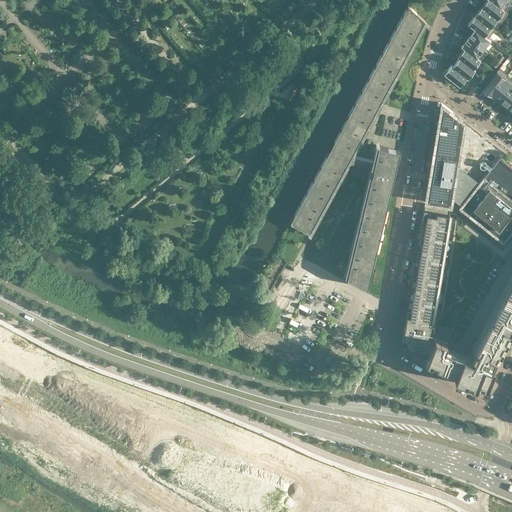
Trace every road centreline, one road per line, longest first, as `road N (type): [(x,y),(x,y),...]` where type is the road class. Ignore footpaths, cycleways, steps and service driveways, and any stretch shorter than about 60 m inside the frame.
road 1 (secondary): [(18,308),(66,338),(164,377),(511,484)]
road 2 (secondary): [(511,455),(427,426),(272,397),(18,308)]
road 3 (residential): [(495,410),(473,408),(385,352),(429,82)]
road 4 (residential): [(155,511),(30,448)]
